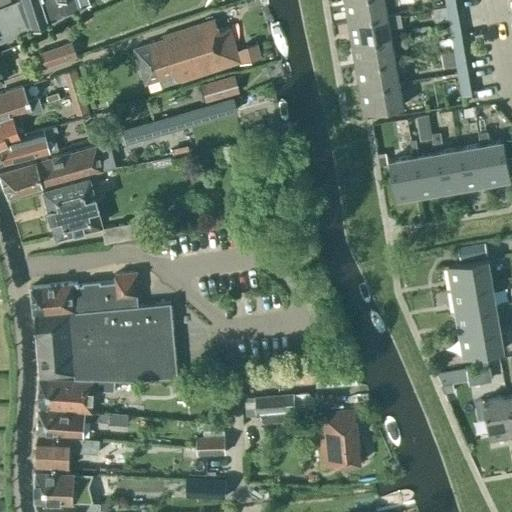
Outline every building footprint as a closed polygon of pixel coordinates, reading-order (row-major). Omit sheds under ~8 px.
[(45,24),(45,23),(78,9),(75,0),(17,0),(0,7),(0,42),(30,30),(45,24)] [(344,0),(348,22),(387,15),(385,4),(398,1),(397,0),(344,0)] [(457,10),(455,3),(447,5),(447,6),(432,9),(434,23),(449,20),(450,22),(458,20),(458,16),(457,10)] [(352,44),(391,38),(387,15),(348,22),(352,44)] [(240,62),(241,64),(260,56),(255,42),(243,46),(237,50),(228,26),(217,29),(214,19),(160,36),(161,39),(133,48),(145,83),(159,78),(162,85),(183,79),(183,80),(240,62)] [(452,34),(455,50),(463,49),(461,33),(452,34)] [(395,60),(391,38),(352,44),(356,67),(395,60)] [(39,53),(44,67),(75,56),(70,42),(39,53)] [(455,50),(458,67),(466,65),(463,49),(455,50)] [(403,60),(395,61),(395,60),(356,67),(360,90),(399,83),(397,71),(405,70),(403,60)] [(88,110),(75,68),(62,73),(75,114),(88,110)] [(234,75),(199,84),(204,103),(239,93),(234,75)] [(460,79),(463,96),(471,94),(468,78),(460,79)] [(412,91),(410,81),(399,83),(360,90),(364,112),(403,105),(401,93),(412,91)] [(0,146),(10,143),(8,137),(29,131),(28,129),(23,130),(18,117),(40,110),(37,96),(26,99),(22,85),(0,92),(0,146)] [(56,91),(44,96),(46,102),(58,98),(56,91)] [(121,130),(125,142),(236,110),(232,97),(121,130)] [(472,107),(463,108),(464,116),(473,115),(472,107)] [(428,114),(415,117),(417,129),(430,126),(428,114)] [(52,133),(56,132),(54,124),(29,131),(8,137),(10,143),(0,146),(0,164),(53,150),(56,149),(52,133)] [(440,132),(431,134),(433,144),(442,142),(440,132)] [(510,179),(503,140),(480,144),(487,183),(510,179)] [(108,142),(35,161),(0,170),(0,180),(6,196),(41,186),(115,166),(108,142)] [(487,183),(480,144),(458,148),(464,187),(487,183)] [(458,148),(435,152),(442,191),(464,187),(458,148)] [(442,191),(435,152),(412,156),(419,195),(442,191)] [(397,199),(419,195),(412,156),(389,160),(397,199)] [(48,218),(53,237),(100,224),(87,176),(40,188),(45,207),(44,207),(47,219),(48,218)] [(100,228),(103,242),(135,236),(132,222),(100,228)] [(487,256),(485,243),(458,247),(460,260),(487,256)] [(487,259),(448,265),(452,288),(491,281),(487,259)] [(34,314),(79,309),(79,310),(138,305),(137,293),(139,293),(137,271),(115,273),(116,281),(77,284),(77,282),(31,286),(34,314)] [(456,311),(495,304),(491,281),(452,288),(456,311)] [(93,378),(93,380),(114,381),(114,378),(135,379),(177,375),(171,302),(138,305),(79,310),(34,314),(39,376),(74,372),(74,378),(93,378)] [(460,334),(499,327),(495,304),(456,311),(460,334)] [(464,357),(503,350),(499,327),(460,334),(464,357)] [(491,380),(489,368),(467,372),(469,384),(491,380)] [(91,411),(92,390),(113,391),(114,381),(93,380),(39,376),(39,405),(91,411)] [(294,392),(254,395),(256,413),(262,412),(294,410),(295,410),(294,392)] [(490,438),(511,434),(511,429),(506,395),(483,399),(490,438)] [(108,424),(125,425),(127,415),(84,411),(38,406),(37,433),(82,436),(84,420),(108,422),(108,424)] [(316,413),(322,466),(360,462),(355,409),(316,413)] [(294,410),(262,412),(263,427),(295,424),(294,410)] [(223,422),(203,423),(203,436),(224,435),(223,422)] [(36,465),(69,467),(70,450),(98,452),(99,439),(37,435),(36,465)] [(224,454),(224,435),(203,436),(196,436),(196,455),(224,454)] [(73,502),(73,501),(73,485),(109,487),(110,474),(35,470),(35,500),(73,502)] [(226,482),(186,480),(186,495),(225,497),(226,482)] [(75,511),(75,510),(100,509),(100,502),(73,501),(73,502),(73,503),(36,501),(35,501),(37,511),(75,511)]
